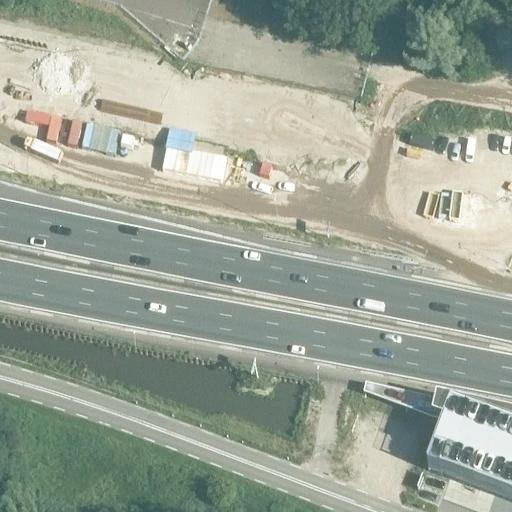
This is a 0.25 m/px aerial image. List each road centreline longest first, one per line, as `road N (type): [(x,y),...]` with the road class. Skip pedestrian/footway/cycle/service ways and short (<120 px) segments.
road 1 (track): [(0,136),(289,213),(352,220),(409,87),(511,106)]
road 2 (motorway): [(0,271),(511,370)]
road 3 (motorway): [(511,187),(0,91)]
road 4 (tertiary): [(378,511),(0,376)]
road 5 (motorway): [(511,316),(237,262)]
road 6 (motorway): [(237,262),(511,298)]
road 7 (motorway): [(237,262),(0,210)]
